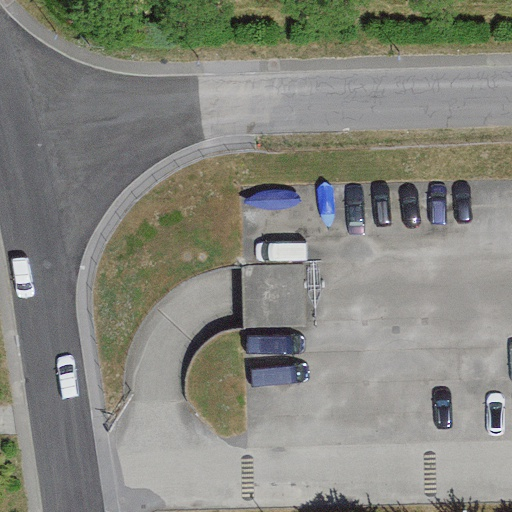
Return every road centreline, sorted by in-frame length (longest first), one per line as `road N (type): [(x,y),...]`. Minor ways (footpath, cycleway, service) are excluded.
road 1 (unclassified): [(511,96),(255,101),(144,116),(19,148)]
road 2 (unclassified): [(19,148),(75,511)]
